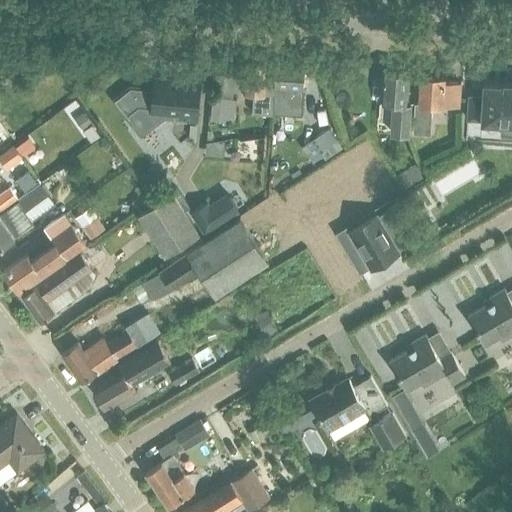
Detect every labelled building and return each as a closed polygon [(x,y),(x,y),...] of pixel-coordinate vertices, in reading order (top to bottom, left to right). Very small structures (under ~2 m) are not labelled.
[(272,113),(275,64),(265,63),(265,62),(245,61),(243,90),(253,91),(251,112),(272,113)] [(275,64),(272,113),(273,113),(301,115),(302,87),(304,65),(275,63),(275,64)] [(408,132),(410,102),(406,102),(408,73),(383,71),(382,100),(393,101),(391,131),(408,132)] [(460,81),(444,80),(444,74),(421,73),(419,103),(414,102),(412,132),(429,133),(431,103),(458,105),(460,81)] [(197,122),(201,81),(179,79),(178,81),(155,78),(155,76),(154,76),(153,82),(153,89),(141,88),(131,87),(124,93),(115,100),(142,133),(163,116),(172,117),(171,120),(197,122)] [(483,96),(469,95),(468,119),(481,119),(481,121),(502,123),(501,135),(511,135),(511,81),(504,81),(504,83),(484,82),(483,96)] [(233,121),(236,99),(212,96),(210,118),(233,121)] [(84,109),(74,116),(83,128),(93,120),(84,109)] [(0,149),(17,138),(2,117),(0,117),(0,149)] [(329,127),(314,137),(325,154),(327,156),(341,147),(329,127)] [(29,138),(18,146),(24,156),(36,147),(29,138)] [(206,142),(205,154),(223,155),(225,139),(206,142)] [(0,159),(6,167),(21,156),(13,145),(0,154),(0,159)] [(438,181),(445,193),(485,170),(478,158),(438,181)] [(399,173),(407,185),(423,174),(416,162),(399,173)] [(40,183),(17,200),(31,220),(54,204),(40,183)] [(0,207),(17,196),(10,186),(0,192),(0,207)] [(139,212),(164,253),(198,231),(173,190),(139,212)] [(237,209),(227,193),(208,206),(205,203),(193,211),(205,230),(237,209)] [(143,194),(132,201),(137,208),(147,201),(143,194)] [(12,204),(0,212),(0,246),(15,236),(14,235),(28,225),(27,224),(12,204)] [(374,216),(350,230),(359,246),(372,268),(385,260),(400,252),(399,250),(386,229),(398,221),(390,209),(378,216),(377,214),(374,216)] [(44,226),(53,239),(56,242),(33,258),(28,251),(4,268),(19,289),(87,242),(65,212),(44,226)] [(98,215),(81,226),(91,239),(107,228),(98,215)] [(239,217),(159,269),(170,286),(171,287),(199,269),(215,294),(267,260),(239,217)] [(434,223),(424,229),(431,240),(441,234),(434,223)] [(48,274),(21,293),(40,320),(55,309),(47,298),(51,295),(47,290),(55,284),(58,289),(87,268),(90,265),(80,251),(68,260),(48,274)] [(170,286),(159,269),(144,279),(155,296),(170,286)] [(493,301),(469,315),(486,344),(510,330),(511,332),(511,299),(505,288),(491,297),(493,301)] [(102,313),(105,327),(125,323),(122,309),(102,313)] [(266,310),(255,316),(260,325),(271,320),(266,310)] [(150,311),(126,325),(138,343),(161,329),(150,311)] [(117,356),(137,344),(127,328),(106,341),(108,344),(90,358),(78,341),(62,352),(82,379),(95,370),(97,372),(118,357),(117,356)] [(415,346),(390,360),(407,390),(431,375),(434,380),(447,372),(454,383),(466,376),(452,351),(441,358),(427,334),(412,342),(415,346)] [(121,369),(93,386),(105,406),(134,389),(132,385),(129,379),(167,358),(164,353),(157,341),(118,363),(121,369)] [(176,382),(199,368),(192,356),(169,370),(176,382)] [(315,408),(298,418),(302,425),(319,415),(327,429),(365,406),(370,415),(374,422),(387,446),(407,435),(394,411),(380,418),(376,411),(388,404),(371,375),(354,385),(350,378),(335,387),(327,392),(326,392),(311,401),(315,408)] [(432,396),(445,397),(446,384),(433,383),(432,396)] [(402,412),(414,405),(404,388),(392,395),(402,412)] [(0,483),(19,469),(45,449),(18,413),(0,425),(0,483)] [(200,418),(175,433),(185,449),(210,434),(200,418)] [(261,426),(250,431),(255,441),(265,436),(261,426)] [(432,437),(420,444),(427,456),(439,449),(432,437)] [(170,505),(196,487),(173,453),(147,471),(170,505)] [(181,511),(220,511),(242,499),(249,510),(270,496),(252,467),(181,511)] [(89,501),(74,511),(111,511),(108,507),(105,503),(108,501),(83,470),(80,472),(75,477),(100,507),(96,510),(89,501)] [(42,511),(52,511),(57,508),(46,495),(36,504),(42,511)]
